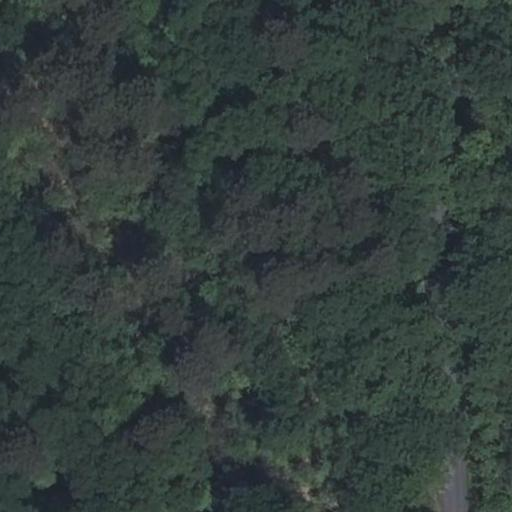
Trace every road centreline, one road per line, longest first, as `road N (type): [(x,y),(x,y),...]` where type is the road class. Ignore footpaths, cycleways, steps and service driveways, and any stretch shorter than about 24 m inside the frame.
road 1 (tertiary): [(498,0),(478,36),(453,127),(450,237),(467,511)]
road 2 (track): [(0,151),(257,511)]
